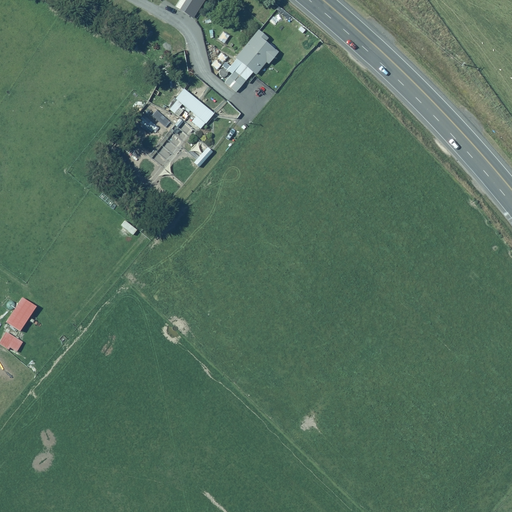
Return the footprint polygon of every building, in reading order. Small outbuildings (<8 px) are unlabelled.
[(181,0),(177,6),(195,17),(206,0),(181,0)] [(261,29),(237,57),(239,58),(232,65),(227,61),(223,65),(233,73),(226,82),(238,92),(255,71),(258,74),(269,61),(271,63),(282,50),(269,40),(271,37),(261,29)] [(216,112),(186,88),(177,98),(179,99),(171,109),(180,116),(185,110),(181,107),(184,104),(198,115),(193,121),(202,128),(207,122),(208,123),(216,112)] [(214,151),(209,146),(195,162),(201,167),(214,151)] [(125,220),(121,225),(133,235),(138,230),(125,220)] [(22,298),(5,321),(19,331),(35,307),(22,298)] [(22,343),(5,331),(0,339),(0,344),(8,349),(10,347),(16,351),(22,343)]
